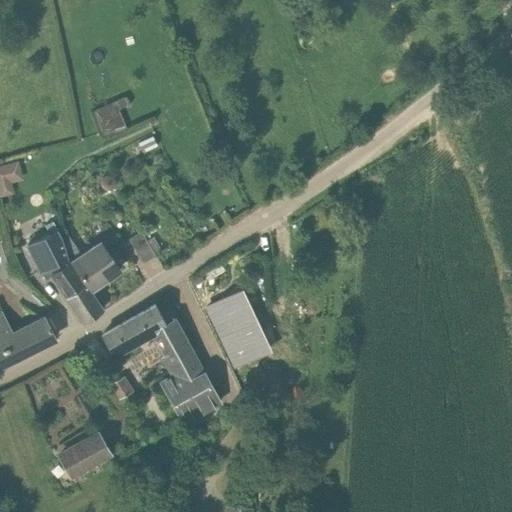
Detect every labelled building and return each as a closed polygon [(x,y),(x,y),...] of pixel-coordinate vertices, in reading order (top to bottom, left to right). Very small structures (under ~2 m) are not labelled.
[(103,135),(133,125),(123,97),(93,108),(103,135)] [(6,166),(0,167),(0,196),(14,194),(6,166)] [(101,182),(101,185),(103,188),(105,190),(108,191),(110,191),(113,190),(115,187),(116,185),(116,182),(115,179),(113,177),(110,176),(107,176),(104,178),(102,180),(101,182)] [(66,298),(67,297),(85,322),(102,309),(89,290),(84,284),(69,263),(80,256),(66,235),(61,238),(52,220),(44,224),(48,233),(26,244),(44,279),(54,274),(58,287),(66,298)] [(128,239),(133,245),(143,263),(155,255),(145,238),(140,231),(128,239)] [(69,263),(84,284),(89,290),(119,269),(99,242),(80,256),(69,263)] [(235,292),(202,308),(230,366),(248,357),(237,333),(251,327),(235,292)] [(219,401),(185,340),(173,318),(165,322),(154,304),(128,320),(101,335),(111,352),(115,357),(141,342),(153,335),(174,373),(160,382),(184,421),(219,401)] [(0,309),(0,365),(54,338),(45,320),(43,316),(12,332),(0,309)] [(123,376),(117,380),(109,385),(118,400),(121,398),(126,406),(135,400),(129,392),(132,391),(123,376)] [(264,442),(264,462),(279,462),(280,442),(277,442),(277,429),(263,429),(263,442),(264,442)] [(98,431),(58,456),(71,476),(111,454),(98,431)]
